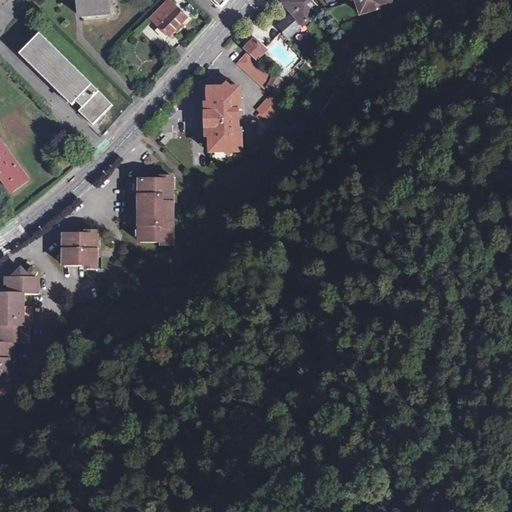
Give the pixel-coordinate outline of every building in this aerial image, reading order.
[(81,0),(82,9),(80,9),(80,19),(109,16),(107,0),(81,0)] [(206,0),(216,9),(224,0),(206,0)] [(288,40),(302,28),(319,12),(308,0),(288,0),(282,6),(292,17),(278,29),(288,40)] [(353,0),(355,5),(358,4),(362,17),(363,20),(379,15),(377,10),(391,6),(389,0),(353,0)] [(406,1),(391,6),(396,22),(411,17),(406,1)] [(149,22),(157,30),(175,11),(167,4),(149,22)] [(355,5),(340,9),(350,24),(360,21),(363,20),(362,17),(358,4),(355,5)] [(367,32),(363,20),(360,21),(350,24),(340,9),(326,13),(347,38),(367,32)] [(175,11),(157,30),(167,40),(185,21),(175,11)] [(278,34),(264,48),(288,71),(301,58),(278,34)] [(91,127),(112,107),(40,35),(20,56),(71,107),(75,104),(82,110),(78,114),(91,127)] [(265,53),(253,43),(244,53),(260,67),(265,61),(261,57),(265,53)] [(264,90),(271,79),(245,56),(236,67),(264,92),(264,90)] [(271,79),(264,90),(272,97),(275,100),(282,87),(279,84),(279,82),(272,77),(271,79)] [(234,122),(238,122),(238,113),(240,113),(240,91),(231,91),(227,87),(222,92),(212,92),(212,101),(208,101),(208,106),(209,117),(205,117),(205,132),(209,132),(210,143),(210,148),(214,147),(214,157),(226,156),(229,160),(233,156),(242,156),(241,133),(239,134),(235,134),(234,122)] [(255,113),(258,116),(264,121),(266,123),(281,107),(270,97),(255,113)] [(260,125),(264,121),(258,116),(254,120),(260,125)] [(163,148),(168,143),(164,140),(160,144),(163,148)] [(0,172),(13,190),(26,180),(0,143),(0,172)] [(149,169),(155,162),(149,157),(142,164),(149,169)] [(172,249),(172,220),(169,220),(169,208),(172,208),(172,179),(161,178),(160,182),(124,182),(123,229),(138,229),(138,244),(160,244),(160,249),(172,249)] [(95,273),(96,234),(85,234),(85,238),(62,237),(62,269),(84,269),(85,272),(95,273)] [(29,269),(28,271),(27,272),(27,273),(28,274),(28,275),(29,276),(32,277),(35,276),(36,274),(36,271),(34,269),(32,268),(29,269)] [(28,276),(23,272),(19,269),(11,278),(9,278),(9,295),(0,294),(0,399),(5,393),(10,393),(10,380),(19,380),(18,369),(15,369),(15,343),(29,343),(29,317),(32,317),(32,306),(24,306),(24,294),(39,294),(38,277),(30,278),(28,276)]
